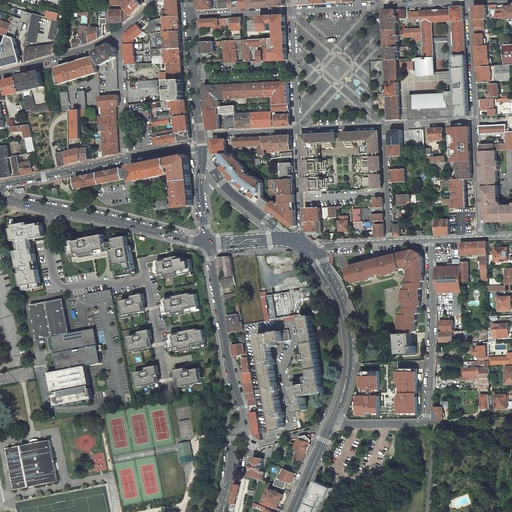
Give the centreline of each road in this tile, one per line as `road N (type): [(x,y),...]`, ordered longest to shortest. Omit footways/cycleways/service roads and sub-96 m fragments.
road 1 (residential): [(56,209),(49,243),(56,282),(67,288),(146,279),(167,381)]
road 2 (unknown): [(34,371),(51,410),(109,400),(114,384),(100,307),(87,306),(84,317)]
road 3 (unclassified): [(209,244),(245,425)]
road 4 (residential): [(428,239),(425,423)]
road 5 (primary): [(331,419),(344,386),(345,327),(313,255)]
road 6 (unclassified): [(56,209),(209,244)]
road 7 (unclassified): [(0,184),(126,158)]
road 8 (unclassified): [(119,34),(0,74)]
road 9 (unknown): [(357,423),(342,458),(351,476),(367,466),(388,423)]
road 10 (unclassified): [(126,158),(119,34)]
road 11 (residential): [(469,0),(475,121)]
